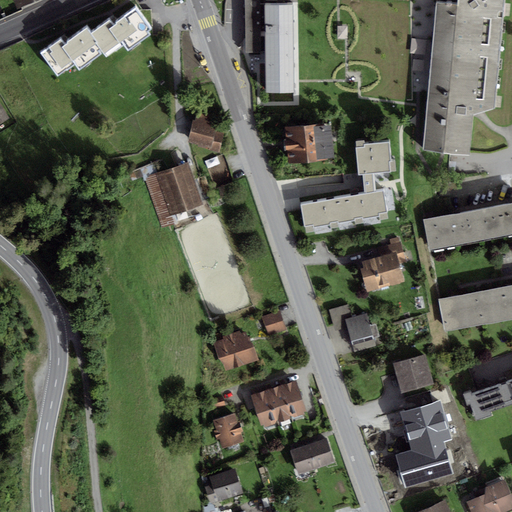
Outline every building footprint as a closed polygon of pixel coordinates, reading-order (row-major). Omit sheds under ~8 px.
[(263,0),(242,0),(243,51),(264,50),(264,89),(290,88),(289,2),(263,2),(263,0)] [(458,0),(458,3),(439,1),(425,146),(470,150),(474,110),(493,105),(502,0),(458,0)] [(150,29),(135,9),(113,25),(110,20),(91,33),(87,28),(64,44),(61,40),(42,54),(58,76),(75,64),(79,70),(103,52),(106,57),(124,45),(128,50),(150,35),(147,31),(150,29)] [(0,104),(0,122),(8,117),(0,104)] [(210,115),(194,111),(185,142),(216,151),(221,134),(211,132),(213,127),(207,125),(210,115)] [(365,119),(354,120),(354,130),(365,130),(365,119)] [(318,120),(277,125),(281,159),(328,154),(326,138),(320,139),(318,120)] [(389,141),(357,144),(359,174),(363,174),(366,193),(301,205),(305,228),(388,213),(385,190),(376,192),(374,173),(392,171),(389,141)] [(186,166),(148,176),(162,228),(177,224),(174,212),(197,205),(186,166)] [(511,201),(422,218),(427,248),(511,232),(511,201)] [(392,251),(356,262),(365,289),(398,279),(394,265),(405,262),(398,240),(390,243),(392,251)] [(511,284),(436,298),(442,330),(511,317),(511,284)] [(350,307),(333,311),(337,328),(346,326),(351,344),(370,339),(364,313),(353,316),(350,307)] [(279,314),(264,319),(270,336),(285,331),(279,314)] [(245,334),(214,344),(222,370),(253,360),(245,334)] [(424,355),(394,362),(401,390),(431,382),(424,355)] [(511,378),(465,395),(472,417),(485,413),(484,409),(511,399),(511,378)] [(293,382),(251,396),(261,428),(303,414),(293,382)] [(439,409),(407,418),(415,444),(439,437),(436,428),(444,425),(439,409)] [(233,416),(213,423),(221,449),(242,443),(233,416)] [(326,439),(289,451),(298,476),(334,464),(326,439)] [(437,441),(398,453),(406,482),(446,470),(437,441)] [(234,472),(210,480),(217,501),(241,493),(234,472)] [(482,496),(466,502),(469,511),(499,511),(511,507),(511,506),(501,480),(483,488),(482,496)] [(450,511),(446,500),(415,511),(450,511)]
